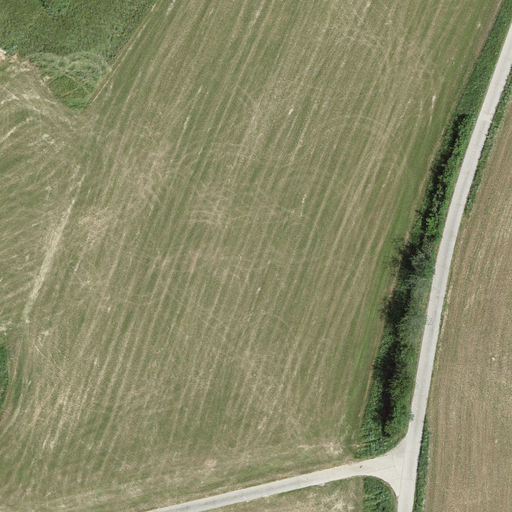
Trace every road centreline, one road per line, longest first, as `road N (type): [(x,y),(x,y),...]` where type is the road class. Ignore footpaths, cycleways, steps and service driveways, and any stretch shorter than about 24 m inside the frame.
road 1 (track): [(405,511),(456,208),(511,54)]
road 2 (unclassified): [(179,511),(409,460)]
